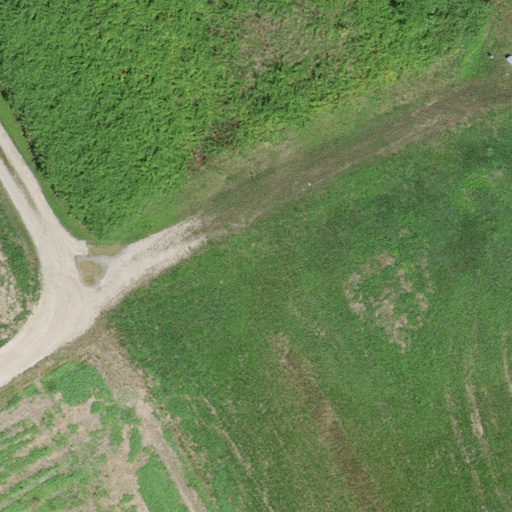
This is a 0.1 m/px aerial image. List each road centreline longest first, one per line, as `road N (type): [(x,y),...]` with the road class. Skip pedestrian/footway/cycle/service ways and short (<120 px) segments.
road 1 (track): [(0,360),(281,192),(511,85)]
road 2 (track): [(0,150),(90,302)]
